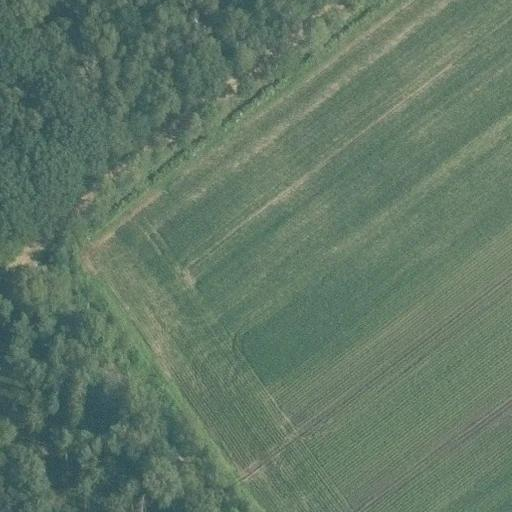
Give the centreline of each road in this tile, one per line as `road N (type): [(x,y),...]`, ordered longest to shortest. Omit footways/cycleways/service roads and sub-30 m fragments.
road 1 (track): [(354,0),(27,252)]
road 2 (track): [(27,252),(213,511)]
